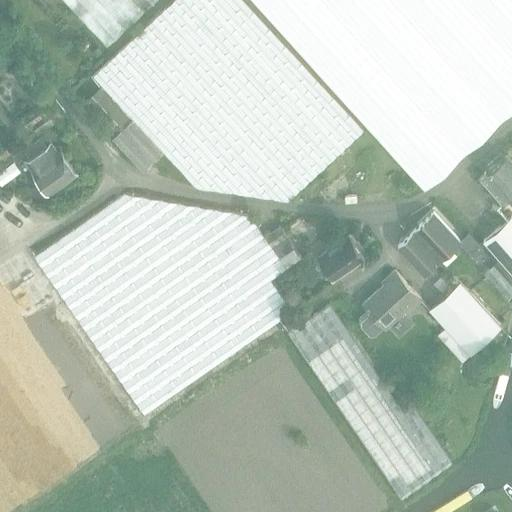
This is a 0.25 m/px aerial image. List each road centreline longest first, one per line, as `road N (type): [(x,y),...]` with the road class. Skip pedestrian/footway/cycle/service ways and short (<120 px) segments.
road 1 (unclassified): [(120,180),(370,223),(445,183),(511,124)]
road 2 (unclassified): [(120,180),(0,13)]
road 3 (unclassified): [(0,259),(120,180)]
